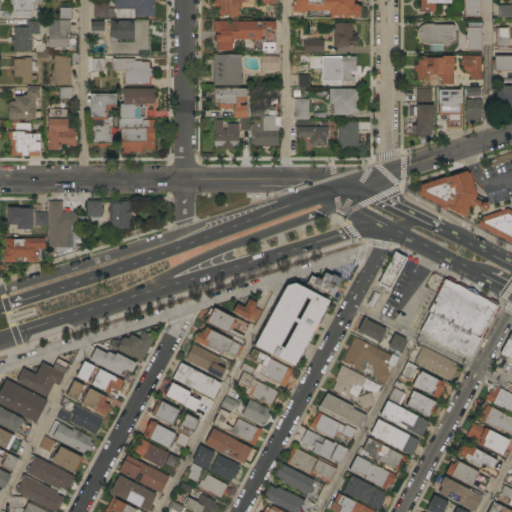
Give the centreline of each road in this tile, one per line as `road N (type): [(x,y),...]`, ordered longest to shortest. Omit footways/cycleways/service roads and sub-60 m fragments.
road 1 (primary): [(344,188),(38,292)]
road 2 (residential): [(378,248),(238,511)]
road 3 (residential): [(285,175),(0,181)]
road 4 (primary): [(111,307),(183,266),(326,213),(344,188)]
road 5 (residential): [(80,511),(189,309)]
road 6 (residential): [(404,511),(511,309)]
road 7 (primary): [(111,307),(314,243)]
road 8 (residential): [(185,223),(179,233),(0,290)]
road 9 (residential): [(186,176),(185,0)]
road 10 (residential): [(390,173),(387,0)]
road 11 (tertiary): [(390,173),(511,132)]
